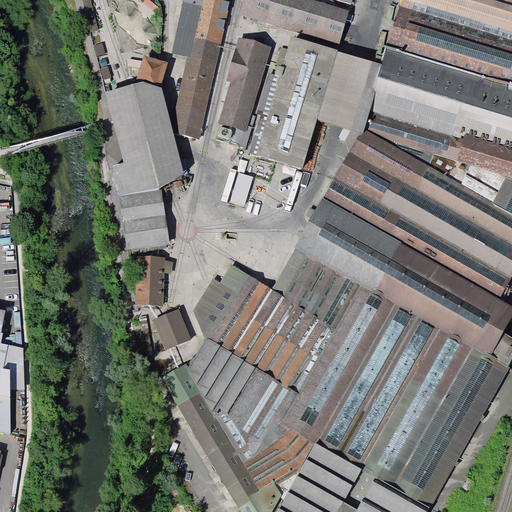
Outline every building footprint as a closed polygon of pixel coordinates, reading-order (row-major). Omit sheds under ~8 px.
[(511,341),(501,336),(511,315),(511,311),(496,302),(509,280),(511,272),(511,0),(401,0),(381,69),(360,137),(346,162),(280,286),(288,292),(283,300),(246,277),(247,274),(232,265),(219,286),(212,282),(193,313),(205,341),(194,360),(192,359),(185,370),(184,367),(161,380),(233,504),(230,506),(233,511),(236,509),(237,511),(270,511),(279,498),(282,500),(313,446),(314,447),(276,511),(425,511),(451,466),(454,468),(456,465),(454,464),(469,436),(472,437),(483,418),(480,417),(507,369),(511,360),(511,341)] [(188,59),(171,135),(197,141),(228,0),(184,0),(172,56),(188,59)] [(339,40),(347,15),(296,0),(246,0),(243,11),(339,40)] [(220,123),(245,128),(268,50),(239,42),(226,86),(230,88),(220,123)] [(249,155),(301,171),(315,124),(336,56),(292,42),(288,52),(280,50),(274,69),(283,71),(282,74),(276,72),(274,78),(268,76),(256,116),(260,117),(249,155)] [(381,69),(336,56),(315,124),(360,137),(381,69)] [(178,163),(171,135),(160,95),(156,93),(164,68),(144,62),(136,87),(142,89),(131,92),(106,99),(123,167),(112,170),(120,199),(128,251),(166,245),(158,193),(168,186),(182,177),(178,163)] [(250,129),(245,128),(220,123),(217,123),(212,140),(244,150),(250,129)] [(229,203),(243,207),(251,179),(238,175),(229,203)] [(139,308),(164,309),(166,262),(141,261),(139,308)] [(165,352),(189,341),(177,312),(152,322),(165,352)] [(20,347),(0,344),(0,431),(24,436),(20,347)]
